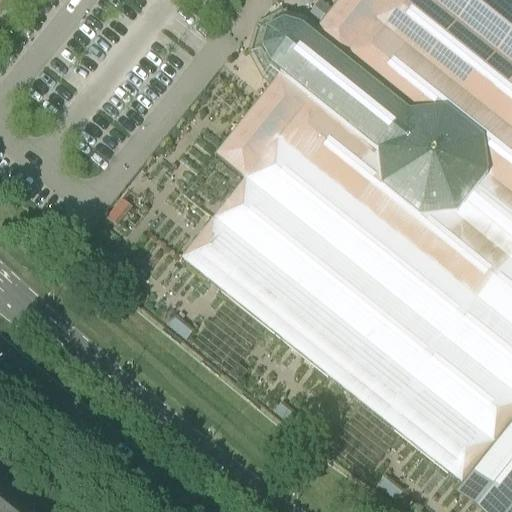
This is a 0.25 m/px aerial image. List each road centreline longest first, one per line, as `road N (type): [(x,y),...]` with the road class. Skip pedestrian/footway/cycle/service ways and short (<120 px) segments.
road 1 (secondary): [(281,511),(0,286)]
road 2 (secondary): [(0,361),(197,511)]
